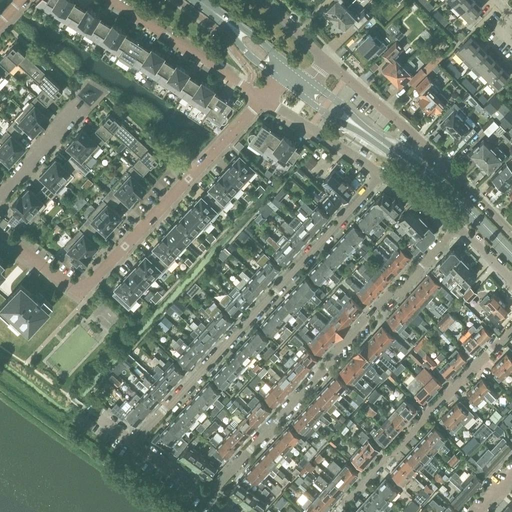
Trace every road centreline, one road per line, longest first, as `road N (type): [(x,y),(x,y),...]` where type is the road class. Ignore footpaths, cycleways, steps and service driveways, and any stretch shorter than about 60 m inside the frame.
road 1 (residential): [(262,98),(81,293),(0,237)]
road 2 (residential): [(133,442),(380,175)]
road 3 (residential): [(325,61),(511,233)]
road 4 (residential): [(341,511),(511,331)]
road 5 (residential): [(101,0),(262,98)]
road 6 (residential): [(327,366),(207,496)]
road 7 (residential): [(424,262),(401,294),(385,296),(329,354),(327,366)]
road 8 (residential): [(262,98),(380,175)]
road 9 (secondary): [(471,213),(371,136)]
road 10 (residential): [(0,203),(82,110)]
